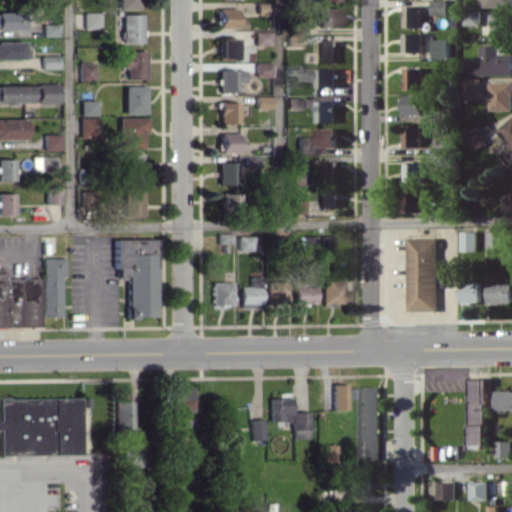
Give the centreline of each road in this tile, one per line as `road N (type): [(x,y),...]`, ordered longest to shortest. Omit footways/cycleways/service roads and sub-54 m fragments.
road 1 (tertiary): [(0,354),(511,345)]
road 2 (residential): [(179,0),(180,350)]
road 3 (residential): [(370,0),(371,348)]
road 4 (residential): [(404,347),(403,511)]
